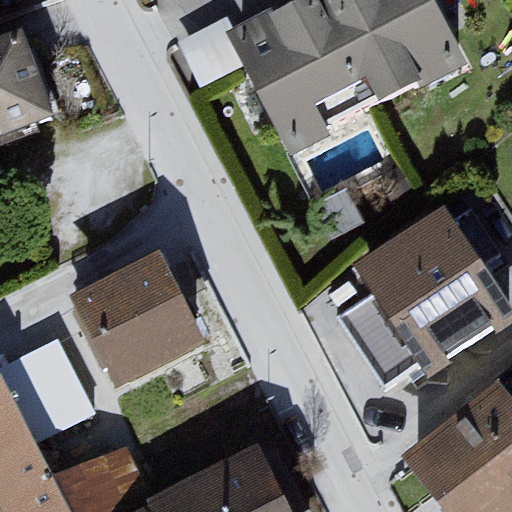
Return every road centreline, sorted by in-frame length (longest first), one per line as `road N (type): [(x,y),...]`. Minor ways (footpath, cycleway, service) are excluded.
road 1 (residential): [(357,511),(80,0)]
road 2 (unknown): [(0,317),(205,233)]
